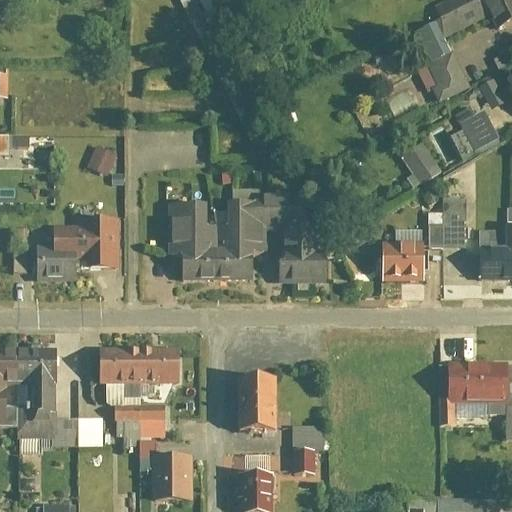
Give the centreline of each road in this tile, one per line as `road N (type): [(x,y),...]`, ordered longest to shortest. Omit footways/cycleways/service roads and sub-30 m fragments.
road 1 (residential): [(511,321),(214,322)]
road 2 (residential): [(214,322),(0,322)]
road 3 (residential): [(214,511),(214,322)]
